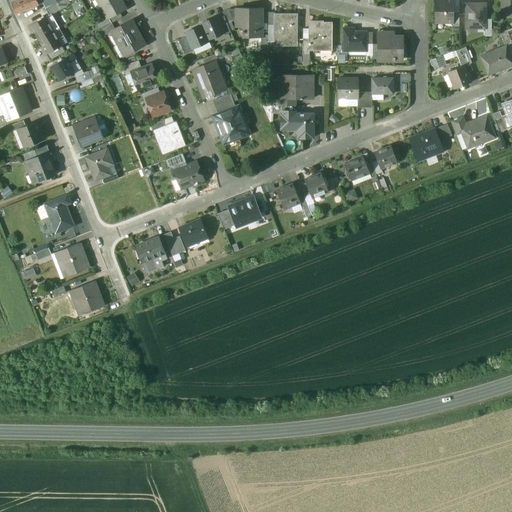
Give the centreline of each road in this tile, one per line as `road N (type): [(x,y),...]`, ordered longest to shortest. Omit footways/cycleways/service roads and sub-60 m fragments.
road 1 (primary): [(0,432),(286,430),(395,414),(511,383)]
road 2 (track): [(511,149),(124,300)]
road 3 (residential): [(5,0),(103,242)]
road 4 (residential): [(224,195),(421,113)]
road 5 (residential): [(152,27),(224,195)]
road 6 (residential): [(103,242),(224,195)]
